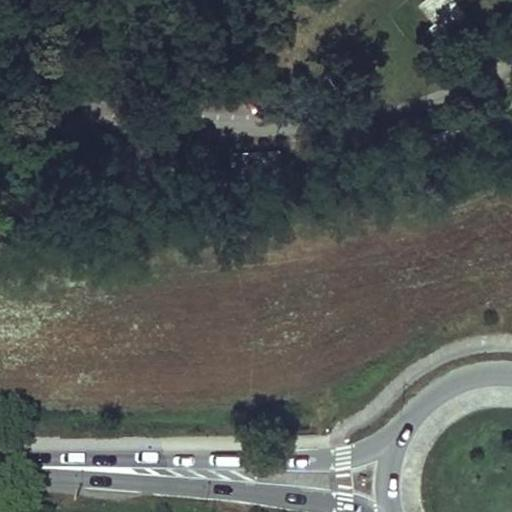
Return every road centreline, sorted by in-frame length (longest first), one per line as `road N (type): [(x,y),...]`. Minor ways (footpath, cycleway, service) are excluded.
road 1 (secondary): [(399,431),(342,457),(76,456),(0,465)]
road 2 (secondary): [(0,466),(366,511)]
road 3 (secondary): [(511,372),(442,386),(399,431)]
